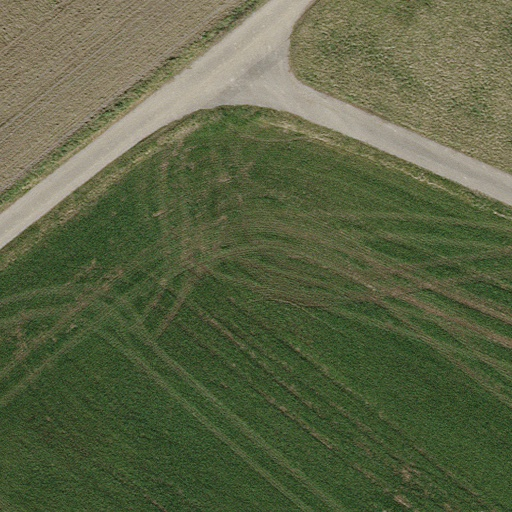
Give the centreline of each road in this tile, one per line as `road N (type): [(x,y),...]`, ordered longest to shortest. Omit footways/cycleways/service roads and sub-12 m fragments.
road 1 (track): [(315,0),(0,247)]
road 2 (track): [(240,61),(511,192)]
